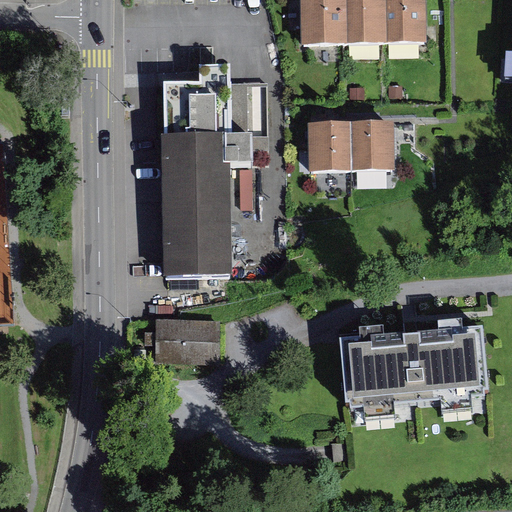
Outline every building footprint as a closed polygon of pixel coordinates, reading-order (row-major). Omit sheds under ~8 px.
[(453,56),(453,1),(410,2),(410,56),(453,56)] [(368,56),(367,2),(327,2),(327,56),(368,56)] [(410,56),(410,2),(367,2),(368,56),(410,56)] [(268,167),(266,86),(229,86),(228,70),(199,71),(201,87),(164,87),(165,280),(232,280),(230,167),(268,167)] [(417,181),(415,126),(362,128),(364,183),(417,181)] [(364,183),(362,128),(319,129),(321,184),(364,183)] [(159,362),(223,363),(223,320),(159,320),(159,362)] [(412,335),(339,341),(345,410),(490,397),(484,328),(412,335)]
